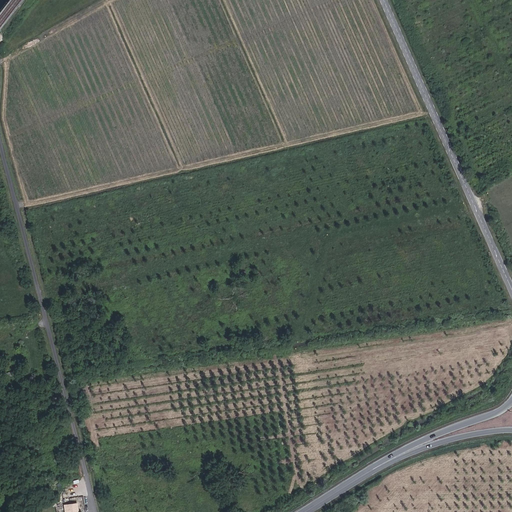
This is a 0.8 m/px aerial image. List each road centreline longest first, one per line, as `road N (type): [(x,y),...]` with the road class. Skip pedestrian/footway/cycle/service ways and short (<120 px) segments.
road 1 (unclassified): [(94,511),(0,137)]
road 2 (tertiary): [(384,0),(511,288)]
road 3 (secondary): [(511,400),(362,476)]
road 4 (secondary): [(362,476),(439,444),(511,430)]
road 5 (track): [(0,62),(108,0)]
